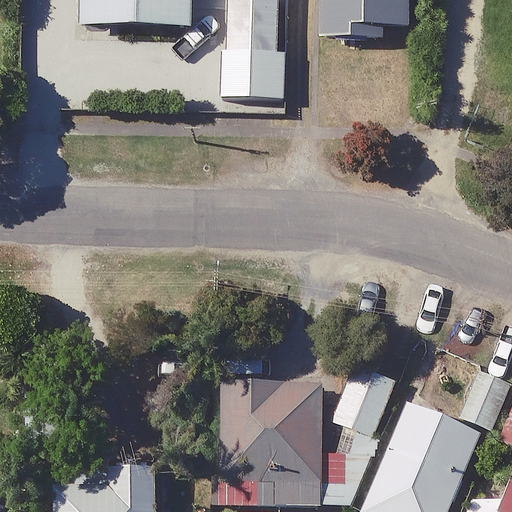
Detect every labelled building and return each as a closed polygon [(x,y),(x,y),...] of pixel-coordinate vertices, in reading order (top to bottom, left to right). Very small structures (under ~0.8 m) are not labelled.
[(86,0),(85,27),(189,30),(190,0),(86,0)] [(278,53),(280,0),(228,0),(224,98),(285,101),(288,54),(278,53)] [(413,31),(413,0),(328,0),(327,41),(381,42),(382,30),(413,31)] [(403,383),(358,365),(334,423),(378,442),(403,383)] [(511,386),(481,374),(463,422),(494,433),(511,386)] [(221,387),(218,510),(259,511),(259,506),(360,508),(361,458),(320,457),(322,390),(221,387)] [(448,511),(481,435),(409,405),(364,511),(448,511)] [(511,411),(500,444),(511,448),(511,411)] [(156,511),(158,470),(59,468),(57,511),(156,511)] [(511,511),(511,484),(503,507),(476,497),(470,511),(511,511)]
